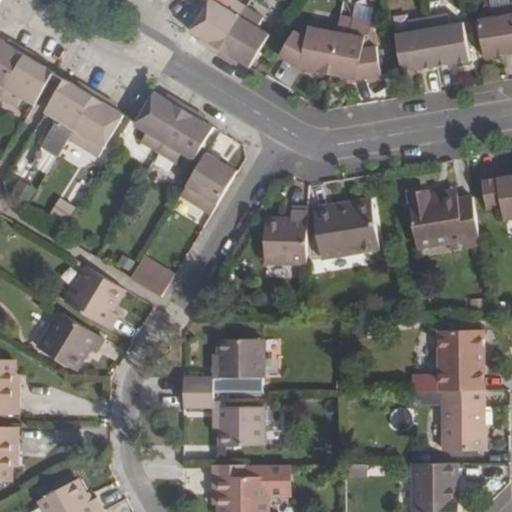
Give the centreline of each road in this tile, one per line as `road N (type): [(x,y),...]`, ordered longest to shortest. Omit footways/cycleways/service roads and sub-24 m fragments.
road 1 (residential): [(281,128),(134,378),(131,465),(155,511)]
road 2 (residential): [(281,128),(312,144),(346,143),(511,116)]
road 3 (unclassified): [(35,0),(46,19),(111,59),(158,54)]
road 4 (residential): [(158,54),(281,128)]
